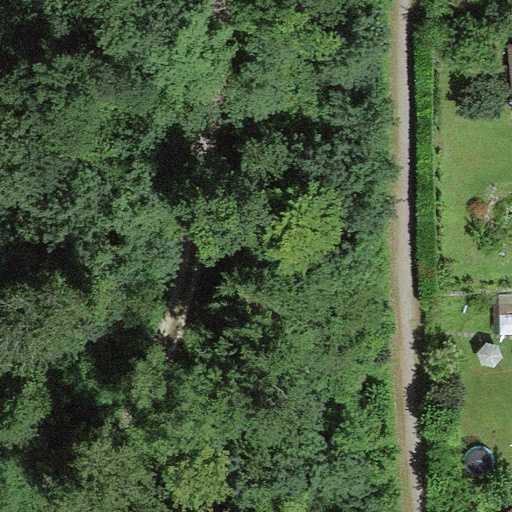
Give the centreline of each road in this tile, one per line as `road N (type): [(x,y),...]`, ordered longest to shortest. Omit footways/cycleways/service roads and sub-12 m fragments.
road 1 (track): [(190,0),(174,219),(122,435),(81,511)]
road 2 (track): [(435,511),(391,0)]
